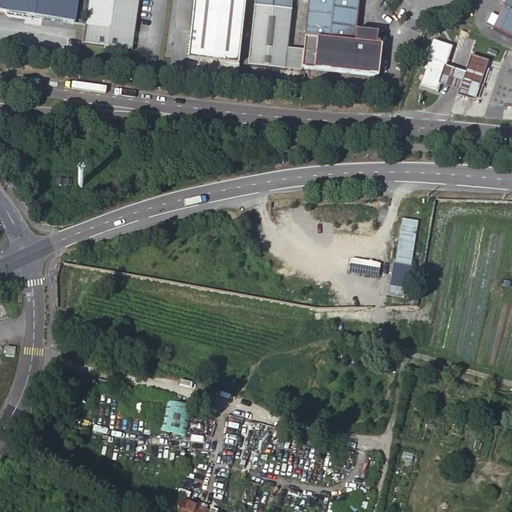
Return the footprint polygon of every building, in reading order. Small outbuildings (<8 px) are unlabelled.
[(0,0),(0,9),(8,18),(31,21),(32,17),(75,24),(78,0),(0,0)] [(88,0),(83,43),(133,51),(140,0),(88,0)] [(246,0),(195,0),(189,59),(239,64),(246,0)] [(308,0),(305,37),(355,43),(356,31),(359,0),(308,0)] [(511,0),(507,0),(493,29),(511,37),(511,0)] [(291,10),(255,6),(248,65),(285,70),(291,10)] [(453,47),(434,41),(428,59),(447,66),(453,47)] [(465,73),(445,66),(438,85),(458,92),(457,95),(474,101),(487,62),(471,56),(465,73)] [(431,60),(422,86),(436,91),(445,65),(431,60)] [(88,150),(89,143),(74,141),(73,148),(88,150)] [(418,222),(401,218),(396,263),(411,266),(418,222)] [(412,267),(393,263),(390,287),(408,290),(412,267)] [(343,277),(373,281),(374,269),(359,267),(346,264),(343,277)] [(345,345),(343,352),(357,355),(359,348),(345,345)] [(15,349),(6,348),(6,357),(15,358),(15,349)] [(161,432),(187,437),(193,407),(167,402),(161,432)] [(413,455),(403,453),(401,460),(411,463),(413,455)] [(207,511),(208,511),(177,498),(171,511),(207,511)]
